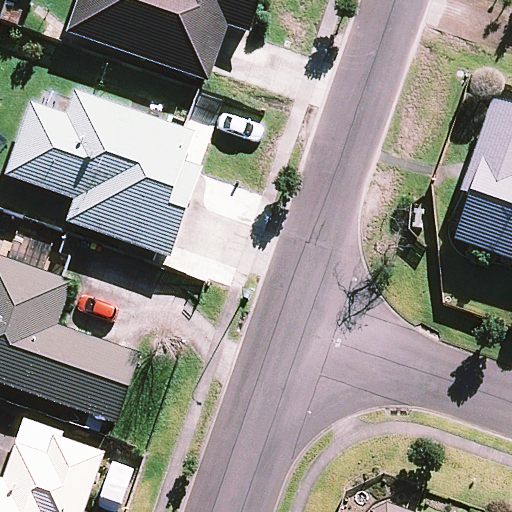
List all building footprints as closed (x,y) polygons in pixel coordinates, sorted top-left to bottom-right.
[(77,0),(63,41),(204,89),(223,33),(243,40),(256,0),(77,0)] [(182,167),(192,139),(72,98),(64,121),(26,108),(1,182),(70,206),(62,229),(167,265),(198,173),(182,167)] [(511,115),(487,107),(456,199),(465,202),(450,247),(511,267),(511,115)] [(0,392),(113,431),(137,362),(54,333),(70,288),(0,264),(0,392)] [(0,511),(82,511),(101,460),(50,442),(43,461),(12,450),(0,483),(0,511)]
